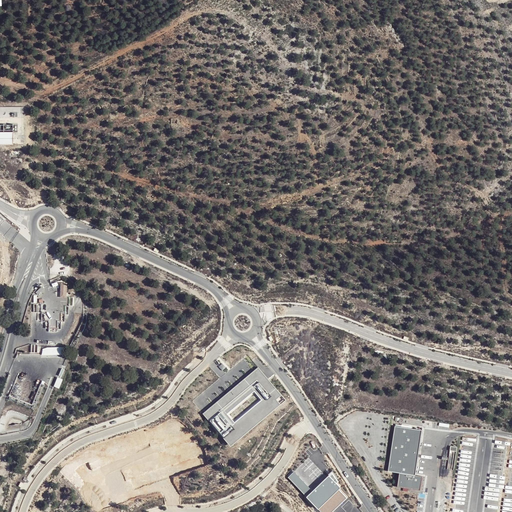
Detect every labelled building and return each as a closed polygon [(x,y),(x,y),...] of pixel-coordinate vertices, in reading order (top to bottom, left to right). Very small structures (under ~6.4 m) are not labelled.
[(0,142),(14,143),(13,131),(4,131),(0,130),(0,142)] [(63,353),(63,347),(47,347),(42,350),(41,356),(63,355),(63,353)] [(258,368),(203,414),(228,443),(282,397),(264,375),(258,368)] [(57,377),(52,387),(58,389),(62,379),(57,377)] [(388,472),(400,473),(398,487),(420,490),(422,477),(415,476),(421,431),(411,429),(412,427),(395,424),(388,472)] [(312,490),(294,472),(288,478),(306,496),(312,490)] [(332,473),(306,498),(318,510),(319,509),(321,511),(332,511),(347,499),(339,490),(340,488),(336,484),(339,482),(336,480),(332,473)]
